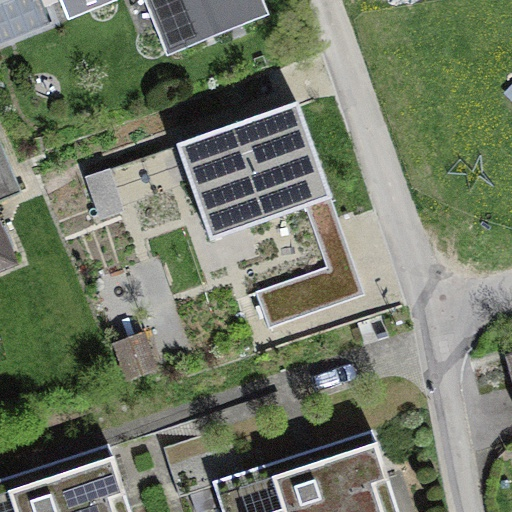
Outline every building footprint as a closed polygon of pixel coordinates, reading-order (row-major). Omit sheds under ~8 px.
[(86,0),(88,4),(95,1),(95,0),(156,0),(177,51),(258,18),(250,0),(86,0)] [(282,125),(213,150),(211,144),(115,178),(146,264),(241,231),(248,251),(318,227),(282,125)] [(0,260),(4,259),(0,249),(0,200),(19,192),(0,145),(0,260)] [(328,271),(263,283),(270,318),(358,301),(341,213),(318,217),(328,271)] [(142,341),(118,348),(127,375),(151,368),(142,341)] [(398,511),(376,444),(263,481),(258,467),(213,482),(222,511),(398,511)] [(130,511),(112,458),(0,494),(0,511),(130,511)]
